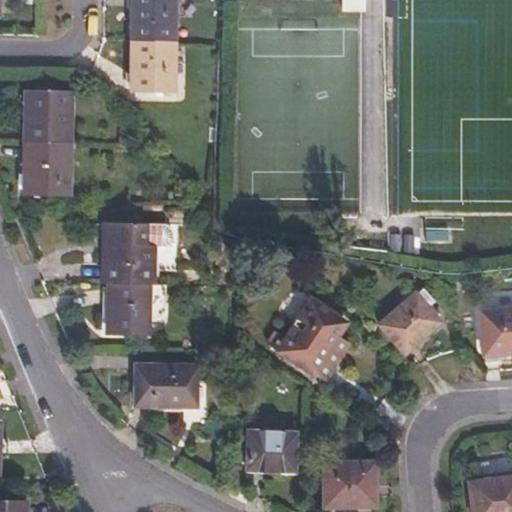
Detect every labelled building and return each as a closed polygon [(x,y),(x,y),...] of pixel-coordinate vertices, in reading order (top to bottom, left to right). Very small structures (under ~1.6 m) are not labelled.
[(133,0),(132,43),(174,43),(174,0),(133,0)] [(343,0),(343,9),(362,9),(361,0),(343,0)] [(132,43),(132,90),(172,91),(174,43),(132,43)] [(25,89),(24,140),(70,140),(71,90),(25,89)] [(24,140),(23,189),(69,190),(70,140),(24,140)] [(317,210),(293,210),(293,226),(316,226),(317,210)] [(95,223),(93,277),(99,278),(140,280),(145,280),(146,246),(139,245),(137,243),(137,225),(95,223)] [(162,224),(160,268),(175,268),(177,225),(162,224)] [(99,278),(97,330),(138,331),(140,280),(99,278)] [(381,324),(405,354),(444,325),(421,294),(381,324)] [(279,350),(322,381),(334,363),(325,356),(345,324),(311,301),(279,350)] [(511,310),(488,312),(493,349),(511,348),(511,310)] [(511,348),(493,349),(493,365),(511,363),(511,348)] [(136,362),(135,403),(151,404),(154,401),(157,397),(158,393),(159,389),(161,386),(164,382),(168,379),(170,378),(173,378),(177,379),(182,381),(191,386),(195,388),(196,364),(136,362)] [(157,397),(154,401),(151,404),(194,405),(195,388),(191,386),(182,381),(177,379),(173,378),(170,378),(168,379),(164,382),(161,386),(159,389),(158,393),(157,397)] [(251,431),(252,472),(298,472),(298,437),(295,437),(282,435),(272,433),(261,431),(251,431)] [(327,459),(328,508),(380,506),(379,457),(327,459)] [(511,511),(511,478),(472,484),(475,511),(511,511)]
